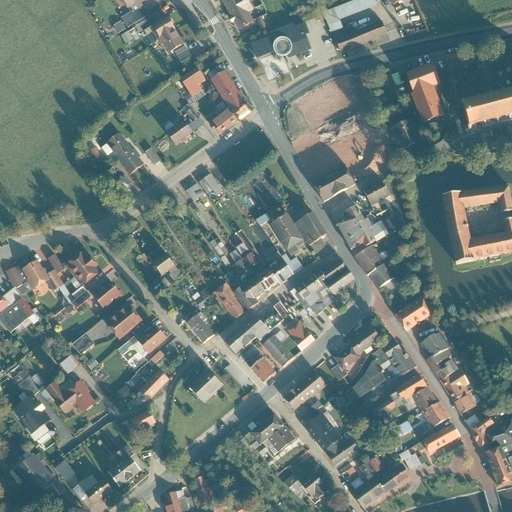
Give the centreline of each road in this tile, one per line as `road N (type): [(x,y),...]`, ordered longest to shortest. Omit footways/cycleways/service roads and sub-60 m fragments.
road 1 (residential): [(265,114),(110,227),(0,255)]
road 2 (tertiary): [(265,114),(321,76),(511,31)]
road 3 (residential): [(496,511),(457,420),(364,294)]
road 4 (residential): [(216,338),(344,249)]
road 5 (residential): [(265,391),(357,511)]
road 6 (residential): [(320,210),(445,145)]
road 7 (residential): [(265,391),(364,294)]
road 8 (residential): [(162,478),(156,446),(165,399),(195,352)]
road 9 (residential): [(162,478),(265,391)]
road 10 (tertiary): [(265,114),(198,0)]
road 11 (residential): [(195,352),(114,258)]
